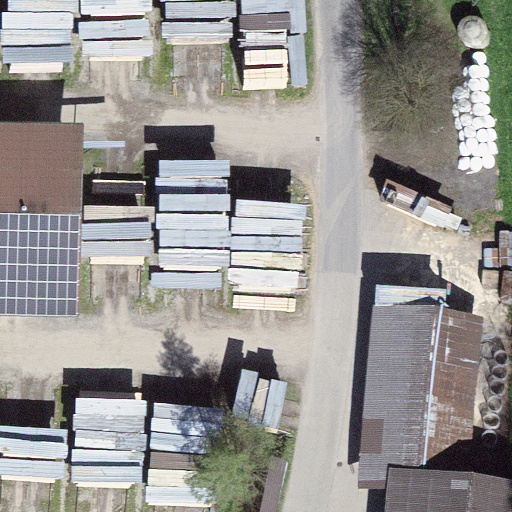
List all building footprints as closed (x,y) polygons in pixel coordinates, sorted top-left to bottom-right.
[(289,99),(291,0),(164,0),(161,95),(289,99)] [(0,58),(70,55),(68,20),(0,22),(0,58)] [(156,75),(155,27),(81,29),(82,77),(156,75)] [(161,163),(89,160),(84,265),(109,267),(111,234),(175,237),(173,272),(232,275),(231,302),(305,306),(310,202),(228,198),(230,159),(161,155),(161,163)] [(0,305),(42,307),(41,293),(69,294),(73,159),(0,156),(0,305)] [(511,511),(511,501),(450,494),(468,323),(406,317),(387,488),(419,492),(416,511),(511,511)] [(72,385),(0,380),(0,508),(60,511),(143,511),(144,499),(209,503),(215,407),(150,403),(151,385),(73,380),(72,385)]
